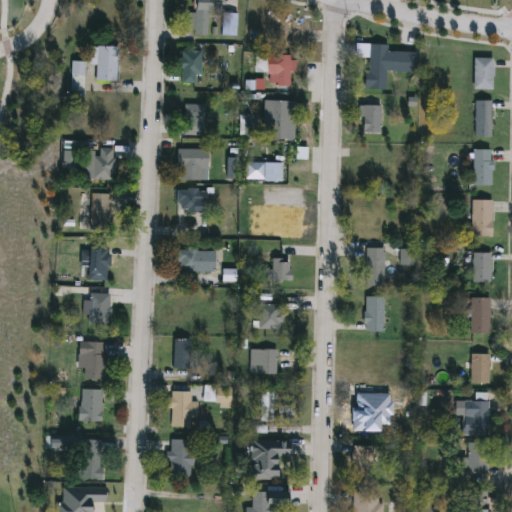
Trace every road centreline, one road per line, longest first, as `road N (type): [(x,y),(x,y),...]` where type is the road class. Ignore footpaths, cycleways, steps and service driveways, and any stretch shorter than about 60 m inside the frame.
road 1 (residential): [(144,511),(168,0)]
road 2 (residential): [(336,0),(321,511)]
road 3 (residential): [(511,31),(351,0)]
